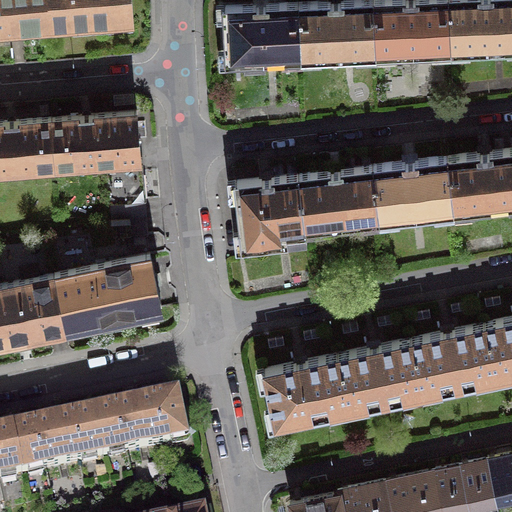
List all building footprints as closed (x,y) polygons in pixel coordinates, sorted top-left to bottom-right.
[(51,26),(48,0),(0,0),(0,30),(17,29),(51,26)] [(48,0),(51,26),(74,24),(73,22),(109,19),(109,21),(133,19),(130,0),(48,0)] [(358,52),(376,51),(373,0),(325,0),(298,1),(301,55),(319,54),(319,58),(358,56),(358,52)] [(433,48),(451,47),(448,0),(373,0),(376,51),(394,50),(394,55),(433,53),(433,48)] [(508,45),(511,44),(511,0),(448,0),(451,47),(469,47),(469,51),(508,49),(508,45)] [(283,55),(301,55),(298,1),(260,3),(222,5),(225,63),(244,62),(245,66),(265,65),(265,61),(283,60),(283,55)] [(94,113),(52,116),(56,164),(108,160),(112,217),(146,215),(137,109),(94,113)] [(0,120),(0,168),(56,164),(52,116),(12,119),(0,120)] [(510,201),(511,200),(511,147),(485,150),(447,155),(454,207),(471,205),(472,210),(511,205),(510,201)] [(436,210),(454,207),(447,155),(410,159),(373,163),(379,216),(397,214),(398,219),(436,214),(436,210)] [(361,218),(379,216),(373,163),(336,168),(298,172),(305,232),(306,232),(306,225),(323,223),(323,227),(362,223),(361,218)] [(305,232),(298,172),(266,176),(234,180),(242,247),(288,241),(287,234),(305,232)] [(114,235),(147,232),(146,223),(146,215),(112,217),(114,235)] [(54,272),(65,326),(161,307),(149,252),(102,262),(54,272)] [(0,283),(0,340),(22,335),(65,326),(54,272),(0,283)] [(511,315),(484,321),(495,373),(511,369),(511,315)] [(411,336),(422,388),(439,385),(440,389),(478,381),(477,377),(495,373),(484,321),(448,329),(411,336)] [(338,352),(349,404),(366,400),(367,405),(405,397),(404,392),(422,388),(411,336),(374,344),(338,352)] [(331,408),(349,404),(338,352),(300,360),(263,367),(274,424),(332,412),(331,408)] [(94,414),(103,456),(185,438),(176,397),(142,404),(140,402),(134,404),(129,405),(128,407),(94,414)] [(22,473),(103,456),(94,414),(60,421),(58,419),(53,421),(48,422),(47,424),(13,431),(22,473)] [(0,477),(22,473),(13,431),(0,433),(0,477)] [(511,450),(494,454),(488,456),(497,498),(511,495),(511,450)] [(461,461),(470,504),(497,498),(488,456),(467,460),(461,461)] [(470,511),(469,504),(470,504),(461,461),(441,465),(434,467),(443,509),(444,509),(444,511),(470,511)] [(393,511),(431,511),(443,509),(434,467),(396,475),(386,477),(393,511)] [(393,511),(386,477),(348,485),(338,487),(343,511),(393,511)] [(343,511),(338,487),(338,489),(299,498),(290,500),(292,511),(343,511)]
